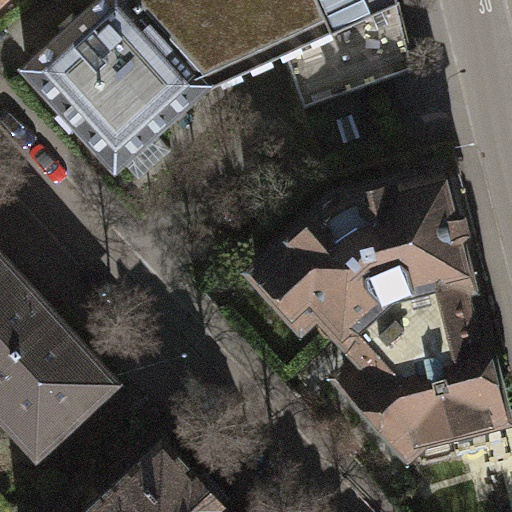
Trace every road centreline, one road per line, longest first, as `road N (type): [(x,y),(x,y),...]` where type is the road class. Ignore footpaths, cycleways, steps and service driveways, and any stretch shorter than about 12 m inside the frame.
road 1 (residential): [(0,145),(338,511)]
road 2 (residential): [(511,156),(473,0)]
